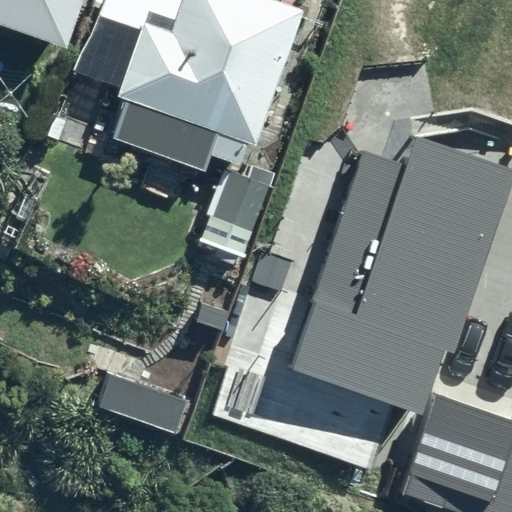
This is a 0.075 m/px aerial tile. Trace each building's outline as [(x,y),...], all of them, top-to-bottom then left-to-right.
[(66,0),(0,0),(0,4),(58,24),(66,0)] [(248,119),(288,0),(168,0),(164,13),(136,4),(112,75),(121,79),(108,119),(198,149),(203,133),(235,144),(244,117),(248,119)] [(511,37),(451,18),(422,109),(506,136),(511,118),(511,37)] [(237,242),(262,173),(227,161),(224,168),(211,164),(204,183),(214,186),(207,206),(201,204),(193,226),(237,242)] [(447,206),(432,202),(434,197),(340,169),(338,174),(311,166),(293,211),(314,219),(280,306),(318,320),(301,364),(383,391),(442,232),(438,231),(447,206)] [(102,358),(90,389),(168,418),(180,386),(102,358)]
